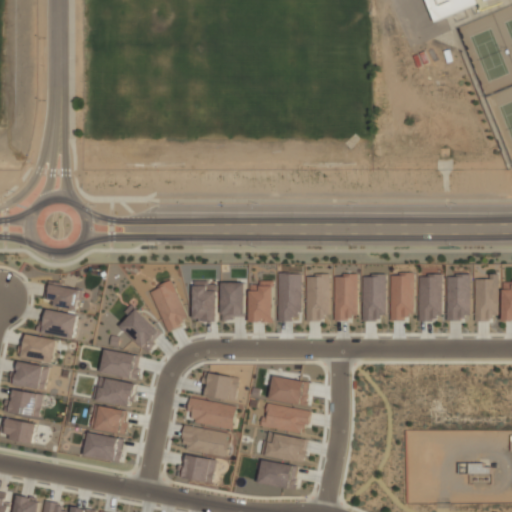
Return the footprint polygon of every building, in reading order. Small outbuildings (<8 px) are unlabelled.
[(490,0),(441,22),(431,0),(490,0)] [(302,274),(278,273),(277,320),(301,320),(302,274)] [(390,275),(391,318),(415,318),(414,274),(390,275)] [(475,320),(497,321),(497,274),(490,274),(490,279),(475,279),(475,320)] [(306,276),(306,319),(330,318),(330,275),(306,276)] [(386,315),(386,275),(362,275),(363,321),(379,321),(379,315),(386,315)] [(419,275),(418,321),(442,321),(442,275),(419,275)] [(470,275),(446,276),(447,319),(471,319),(470,275)] [(334,276),(334,318),(358,319),(358,276),(334,276)] [(511,279),(504,280),(503,321),(511,320),(511,279)] [(274,280),(259,280),(259,284),(250,284),(249,322),(273,323),(274,280)] [(166,330),(188,322),(173,281),(151,289),(166,330)] [(192,319),(217,320),(218,282),(193,281),(192,319)] [(56,306),(79,310),(82,288),(48,282),(45,298),(57,300),(56,306)] [(246,282),(221,282),(221,321),(234,321),(234,315),(246,315),(246,282)] [(124,312),(129,316),(120,326),(147,351),(163,333),(132,304),(124,312)] [(75,338),(79,315),(44,308),(40,331),(75,338)] [(54,363),(58,339),(24,332),(19,357),(54,363)] [(138,377),(140,353),(105,350),(103,374),(138,377)] [(45,389),(50,366),(19,361),(17,372),(13,371),(10,383),(45,389)] [(233,400),(237,377),(208,372),(204,395),(233,400)] [(95,400),(134,405),(136,382),(98,377),(95,400)] [(310,380),(273,377),(271,400),(308,404),(310,380)] [(5,412),(41,417),(44,393),(12,389),(11,399),(7,398),(5,412)] [(238,406),(191,397),(188,411),(194,412),(192,421),(233,429),(238,406)] [(263,426),(306,433),(310,410),(266,402),(263,426)] [(124,434),(128,410),(96,404),(92,428),(124,434)] [(35,442),(37,421),(3,418),(2,432),(10,433),(9,440),(35,442)] [(182,448),(226,456),(230,433),(186,425),(182,448)] [(263,454),(303,462),(308,439),(276,432),(274,444),(265,442),(263,454)] [(86,456),(122,460),(125,437),(89,433),(86,456)] [(217,458),(182,454),(179,477),(214,482),(217,458)] [(299,465),(263,459),(259,483),(295,489),(299,465)] [(469,483),(491,484),(492,463),(459,463),(459,473),(469,473),(469,483)] [(0,511),(9,511),(10,502),(7,502),(8,492),(0,490),(0,511)] [(39,511),(42,499),(18,494),(15,511),(39,511)] [(66,511),(68,506),(45,502),(43,511),(66,511)]
